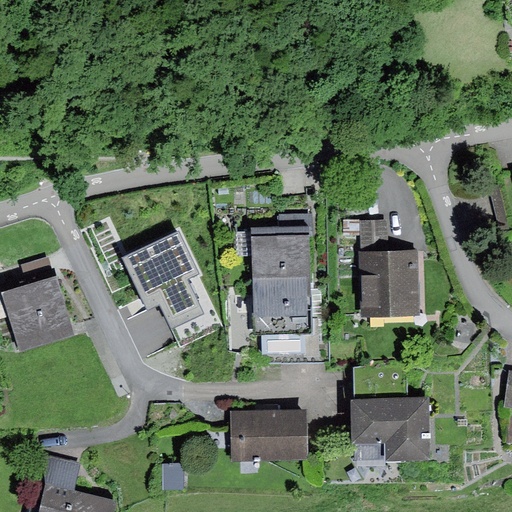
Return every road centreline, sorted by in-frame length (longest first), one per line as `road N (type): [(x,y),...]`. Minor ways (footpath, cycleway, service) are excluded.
road 1 (residential): [(52,189),(420,145)]
road 2 (residential): [(420,145),(483,299),(511,320)]
road 3 (residential): [(52,189),(134,372)]
